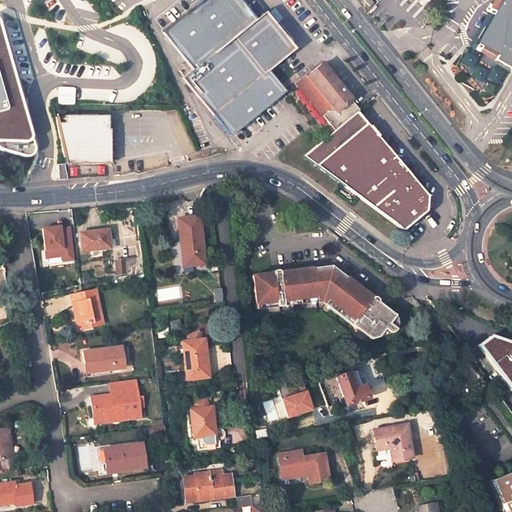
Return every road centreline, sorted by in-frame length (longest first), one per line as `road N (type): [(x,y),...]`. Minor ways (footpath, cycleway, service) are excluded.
road 1 (tertiary): [(384,254),(285,179),(252,169),(129,191),(16,199)]
road 2 (primary): [(313,0),(479,214)]
road 3 (primary): [(509,192),(464,161),(336,0)]
road 4 (unknown): [(217,182),(239,376)]
road 5 (residential): [(44,383),(16,199)]
road 6 (unknown): [(231,154),(181,86),(151,22),(153,7),(165,0)]
